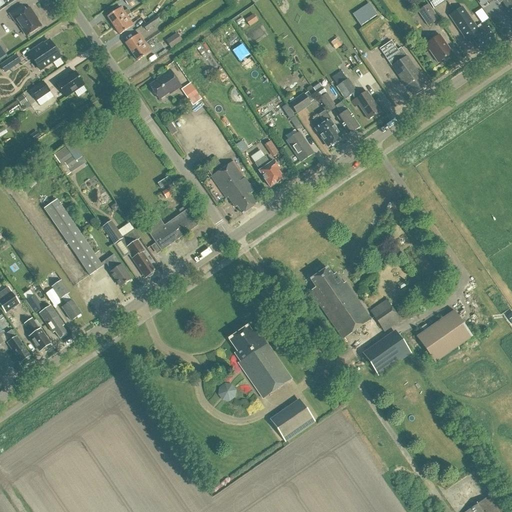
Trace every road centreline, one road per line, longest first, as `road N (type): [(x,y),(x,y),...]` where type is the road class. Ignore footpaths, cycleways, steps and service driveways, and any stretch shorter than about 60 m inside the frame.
road 1 (tertiary): [(229,240),(511,44)]
road 2 (unclassified): [(229,240),(66,0)]
road 3 (tertiary): [(0,399),(229,240)]
road 4 (track): [(126,88),(242,0)]
